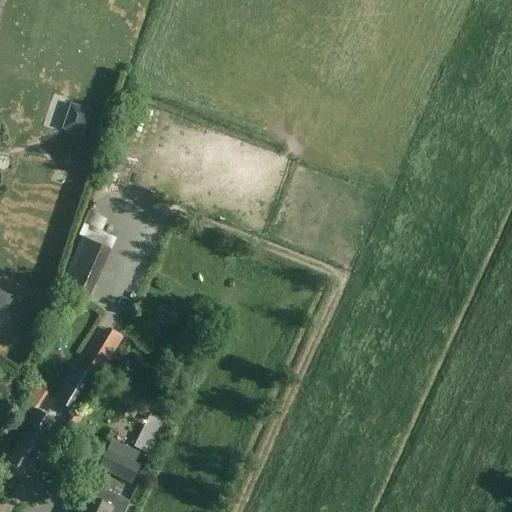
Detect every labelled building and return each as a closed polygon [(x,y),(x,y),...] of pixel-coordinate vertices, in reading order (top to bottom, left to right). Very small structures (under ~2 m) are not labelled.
[(76,109),(71,125),(87,130),(92,114),(76,109)] [(112,238),(118,227),(105,220),(99,231),(112,238)] [(92,234),(72,280),(95,290),(115,244),(92,234)] [(21,357),(34,339),(18,327),(5,344),(21,357)] [(88,371),(78,365),(55,402),(75,414),(76,414),(121,339),(111,333),(88,371)] [(6,460),(27,473),(49,438),(46,436),(55,422),(36,410),(27,424),(28,425),(6,460)] [(149,416),(136,445),(151,452),(164,422),(149,416)] [(138,467),(116,456),(107,474),(129,484),(138,467)] [(95,487),(82,511),(123,511),(128,503),(95,487)]
